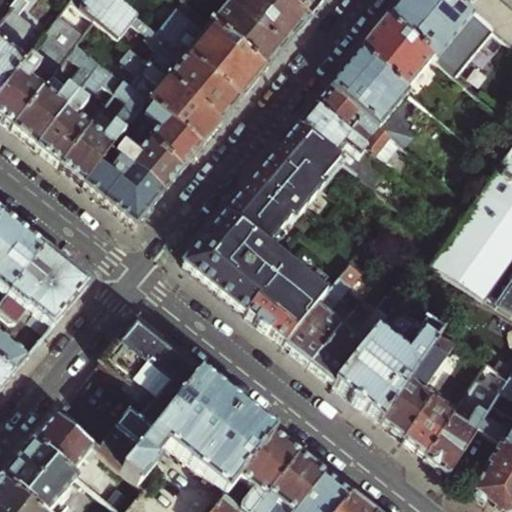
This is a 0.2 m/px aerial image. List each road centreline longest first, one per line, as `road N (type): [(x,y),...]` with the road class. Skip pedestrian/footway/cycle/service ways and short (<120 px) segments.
road 1 (residential): [(428,511),(132,277)]
road 2 (residential): [(363,0),(132,277)]
road 3 (residential): [(132,277),(0,437)]
road 4 (residential): [(0,174),(132,277)]
